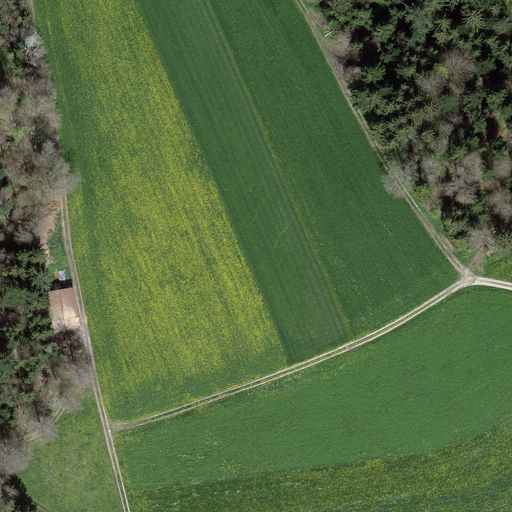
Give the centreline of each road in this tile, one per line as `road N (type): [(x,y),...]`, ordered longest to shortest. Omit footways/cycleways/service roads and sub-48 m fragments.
road 1 (track): [(30,0),(125,511)]
road 2 (track): [(106,434),(306,364),(471,279),(511,287)]
road 3 (track): [(471,279),(421,217),(298,0)]
